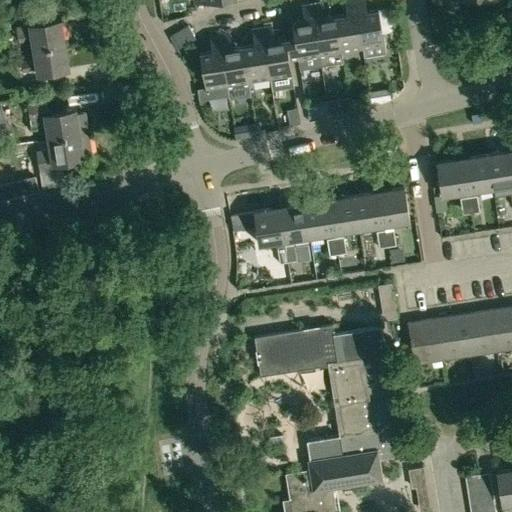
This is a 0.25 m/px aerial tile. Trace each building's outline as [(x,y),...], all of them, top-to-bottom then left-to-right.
[(345,0),(347,12),(335,14),(342,55),(346,54),(345,48),(362,45),(355,0),(345,0)] [(364,0),(355,0),(362,45),(364,55),(386,52),(379,7),(366,9),(364,0)] [(343,60),(342,55),(335,14),(324,15),(322,1),(312,2),(319,53),(320,53),(322,64),(343,60)] [(298,56),(300,67),(322,64),(319,53),(312,2),(302,4),(304,19),(292,21),(295,36),(290,37),(294,57),(298,56)] [(8,15),(0,15),(0,28),(10,27),(8,15)] [(17,26),(19,41),(32,38),(34,48),(64,41),(61,19),(17,26)] [(274,40),(272,24),(262,26),(269,76),(287,73),(288,79),(293,79),(289,57),(294,57),(290,37),(274,40)] [(254,43),(244,45),(250,86),(254,85),(253,79),(269,76),(262,26),(251,28),(254,43)] [(230,31),(219,33),(227,83),(244,80),(245,86),(250,86),(244,45),(232,47),(230,31)] [(227,83),(219,33),(209,35),(212,50),(200,52),(207,93),(211,92),(210,85),(227,83)] [(24,72),(37,70),(38,73),(69,68),(64,41),(34,48),(36,58),(22,61),(24,72)] [(95,113),(112,112),(111,98),(94,100),(95,113)] [(31,127),(46,126),(48,138),(88,132),(85,112),(76,114),(75,109),(51,112),(48,100),(28,103),(31,127)] [(83,158),(82,153),(91,151),(88,132),(48,138),(53,169),(69,166),(69,160),(83,158)] [(0,174),(9,172),(4,153),(3,149),(0,150),(0,174)] [(511,149),(488,154),(493,186),(509,184),(511,183),(511,149)] [(488,154),(463,157),(469,190),(493,186),(488,154)] [(463,157),(438,161),(443,194),(469,190),(463,157)] [(405,187),(379,191),(384,224),(411,219),(405,187)] [(379,191),(355,195),(360,227),(384,224),(379,191)] [(478,194),(469,196),(472,212),(481,211),(478,194)] [(355,195),(330,199),(335,231),(360,227),(355,195)] [(472,212),(469,196),(461,197),(463,214),(472,212)] [(330,199),(305,203),(310,235),(335,231),(330,199)] [(305,203),(280,207),(285,239),(310,235),(305,203)] [(280,207),(254,211),(259,243),(285,239),(280,207)] [(394,228),(385,229),(388,246),(397,244),(394,228)] [(388,246),(385,229),(377,231),(379,247),(388,246)] [(344,236),(336,237),(338,254),(347,252),(344,236)] [(338,254),(336,237),(327,239),(330,255),(338,254)] [(295,244),(286,245),(289,261),(297,260),(295,244)] [(289,261),(286,245),(277,246),(280,263),(289,261)] [(378,284),(383,320),(397,318),(391,283),(378,284)] [(511,305),(491,309),(498,349),(511,346),(511,305)] [(491,309),(464,313),(471,353),(498,349),(491,309)] [(464,313),(437,317),(444,358),(471,353),(464,313)] [(437,317),(409,322),(418,376),(423,375),(421,361),(444,358),(437,317)] [(261,375),(328,364),(339,362),(338,360),(332,323),(254,336),(261,375)] [(380,459),(403,456),(382,326),(338,332),(342,359),(338,360),(339,362),(328,364),(342,454),(307,459),(308,469),(285,472),(289,498),(282,499),(284,511),(340,511),(339,505),(336,506),(335,497),(333,488),(383,480),(380,459)] [(307,372),(289,377),(292,388),(310,382),(307,372)] [(408,469),(411,487),(416,487),(419,511),(430,511),(423,466),(408,469)] [(511,468),(497,471),(502,503),(511,501),(511,468)] [(480,474),(466,476),(466,477),(467,488),(491,485),(489,473),(480,474)] [(467,488),(469,500),(493,496),(491,485),(467,488)] [(469,500),(471,511),(495,508),(493,496),(469,500)]
